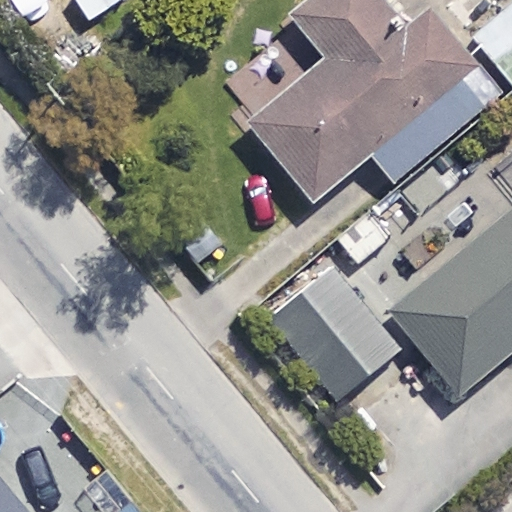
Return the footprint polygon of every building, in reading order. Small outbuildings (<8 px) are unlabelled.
[(401,31),(375,0),(314,0),(282,27),(317,69),(246,128),(311,207),(369,159),(391,186),(501,95),(428,8),(401,31)] [(511,7),(471,40),(511,90),(511,7)] [(511,214),(385,316),(454,401),(511,354),(511,214)] [(394,353),(328,277),(271,326),(337,403),(394,353)] [(0,511),(22,511),(0,485),(0,511)]
